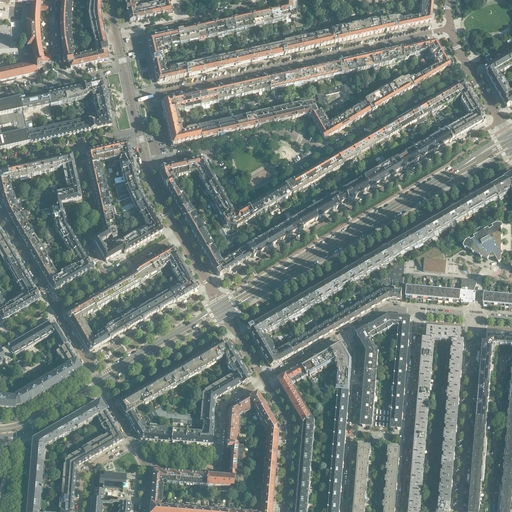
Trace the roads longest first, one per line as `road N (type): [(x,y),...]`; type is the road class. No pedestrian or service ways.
road 1 (residential): [(211,289),(499,121)]
road 2 (tertiary): [(504,136),(222,302)]
road 3 (tertiary): [(228,313),(511,149)]
road 4 (residential): [(130,99),(448,29)]
road 5 (residential): [(233,328),(511,167)]
road 6 (residential): [(207,149),(282,132),(328,149),(470,69)]
road 7 (residential): [(400,511),(417,321)]
road 8 (residential): [(131,442),(111,401),(233,328)]
road 9 (residential): [(474,326),(459,511)]
road 10 (residential): [(345,333),(358,357),(345,511)]
road 11 (residential): [(211,289),(86,363)]
road 12 (tertiary): [(99,386),(222,316)]
road 13 (tertiary): [(216,305),(95,377)]
road 14 (residential): [(283,511),(290,430),(264,380)]
road 15 (residential): [(105,276),(85,238),(88,192),(77,145)]
